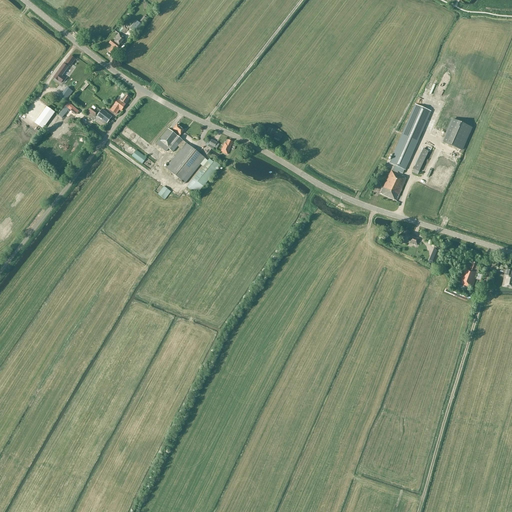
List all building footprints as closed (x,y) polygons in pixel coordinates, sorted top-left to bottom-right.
[(145,15),(139,22),(142,24),(147,17),(145,15)] [(141,24),(136,20),(132,25),(135,28),(132,30),(135,32),(141,24)] [(112,46),(108,52),(112,55),(116,49),(117,49),(125,39),(118,33),(112,41),(111,40),(109,43),(112,46)] [(74,59),(70,57),(65,64),(63,63),(52,76),(57,80),(60,83),(64,78),(61,76),(69,65),(70,66),(74,59)] [(442,78),(434,98),(441,101),(449,81),(442,78)] [(65,102),(72,92),(66,87),(59,97),(65,102)] [(125,104),(130,98),(125,95),(121,101),(118,99),(110,110),(116,114),(119,110),(121,111),(125,105),(125,104)] [(443,122),(449,105),(443,102),(439,111),(440,112),(437,120),(443,122)] [(68,103),(61,112),(71,121),(79,112),(68,103)] [(391,169),(393,165),(395,166),(392,171),(391,171),(380,194),(396,201),(406,179),(402,177),(402,176),(397,173),(400,168),(404,170),(418,140),(419,140),(431,112),(416,105),(390,163),(387,162),(385,166),(391,169)] [(55,114),(46,107),(34,124),(43,130),(55,114)] [(102,110),(97,116),(95,115),(96,114),(89,109),(86,114),(92,119),(92,120),(103,129),(112,117),(102,110)] [(453,119),(443,142),(461,150),(471,127),(453,119)] [(185,184),(205,158),(178,137),(180,135),(184,130),(177,125),(173,129),(171,132),(168,129),(159,140),(156,144),(166,152),(168,149),(176,155),(165,168),(185,184)] [(99,134),(92,128),(89,131),(96,138),(99,134)] [(275,137),(274,139),(277,141),(278,139),(280,140),(282,135),(275,132),(273,136),(275,137)] [(141,138),(139,138),(141,149),(146,148),(147,155),(154,153),(153,147),(149,148),(148,142),(143,144),(141,138)] [(212,140),(209,146),(213,148),(214,147),(217,149),(219,145),(212,140)] [(228,140),(226,144),(225,143),(221,152),(228,155),(234,142),(228,140)] [(413,169),(414,170),(413,173),(418,175),(429,151),(423,149),(413,169)] [(132,157),(142,164),(147,158),(136,150),(132,157)] [(221,166),(214,161),(213,160),(212,161),(209,159),(187,187),(197,195),(221,166)] [(443,160),(430,190),(436,192),(448,165),(446,164),(447,162),(443,160)] [(442,190),(446,192),(453,173),(449,172),(442,190)] [(158,194),(165,200),(171,192),(164,187),(158,194)] [(402,233),(400,238),(400,239),(411,242),(411,243),(417,245),(419,239),(411,236),(409,235),(402,233)] [(440,251),(434,248),(429,262),(434,264),(440,251)] [(474,271),(477,264),(472,262),(469,270),(464,268),(458,283),(468,287),(468,286),(472,288),(474,281),(473,281),(476,272),(474,271)] [(506,269),(505,274),(502,287),(511,288),(511,272),(511,271),(506,269)]
